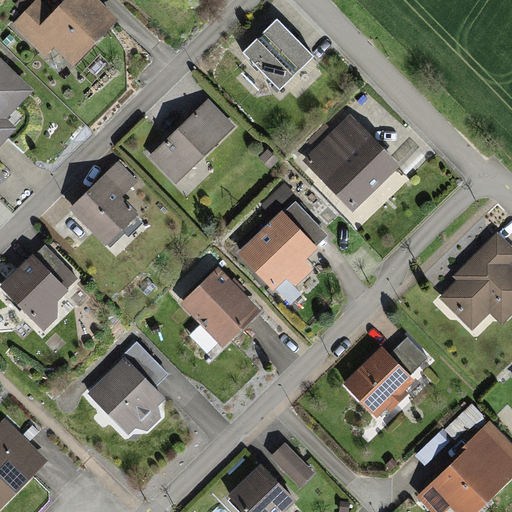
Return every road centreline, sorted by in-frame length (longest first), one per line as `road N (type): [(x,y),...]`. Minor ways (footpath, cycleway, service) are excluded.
road 1 (residential): [(484,177),(408,249),(379,292),(155,508)]
road 2 (residential): [(243,0),(0,241)]
road 3 (residential): [(484,177),(315,0)]
